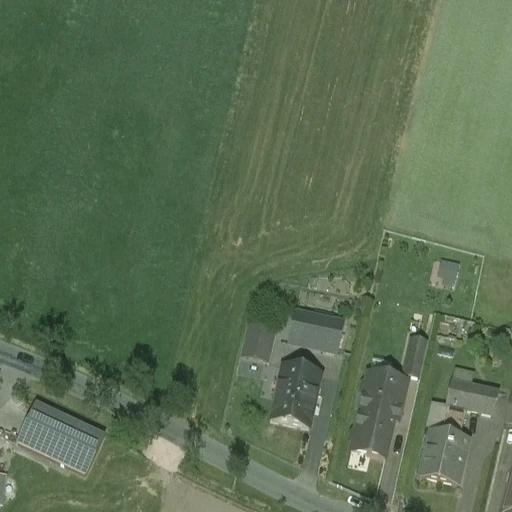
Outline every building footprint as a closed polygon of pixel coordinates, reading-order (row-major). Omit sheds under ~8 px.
[(456,290),(462,266),(444,262),(438,286),(456,290)] [(331,324),(295,316),(288,347),(324,355),(329,333),(331,324)] [(419,325),(398,320),(396,328),(417,333),(419,325)] [(344,327),(331,324),(329,333),(342,336),(344,327)] [(273,335),(249,330),(247,341),(272,346),(273,335)] [(329,333),(324,355),(337,358),(342,336),(329,333)] [(272,346),(247,341),(243,360),(268,365),(272,346)] [(427,348),(411,344),(403,379),(419,383),(427,348)] [(320,379),(283,371),(272,423),(271,423),(271,424),(309,432),(309,431),(320,379)] [(385,383),(369,380),(367,385),(362,389),(361,394),(364,399),(360,416),(394,424),(393,425),(397,426),(406,386),(386,381),(385,383)] [(471,392),(451,388),(446,411),(448,411),(442,439),(431,436),(420,483),(457,491),(467,444),(459,443),(466,415),(471,392)] [(498,398),(471,392),(466,415),(492,421),(498,398)] [(105,441),(36,408),(18,448),(70,472),(86,480),(105,441)] [(394,424),(360,416),(356,433),(352,436),(351,441),(354,446),(352,454),(367,457),(366,459),(385,463),(393,425),(394,424)]
